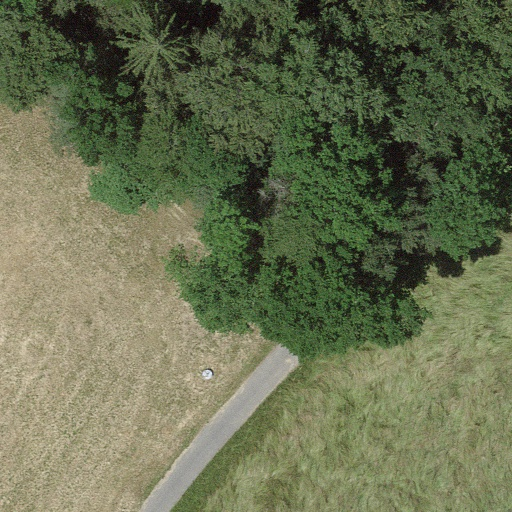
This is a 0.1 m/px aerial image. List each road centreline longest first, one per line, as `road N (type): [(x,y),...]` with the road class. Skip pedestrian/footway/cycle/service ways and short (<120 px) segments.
road 1 (track): [(350,293),(511,38)]
road 2 (residential): [(148,511),(350,293)]
